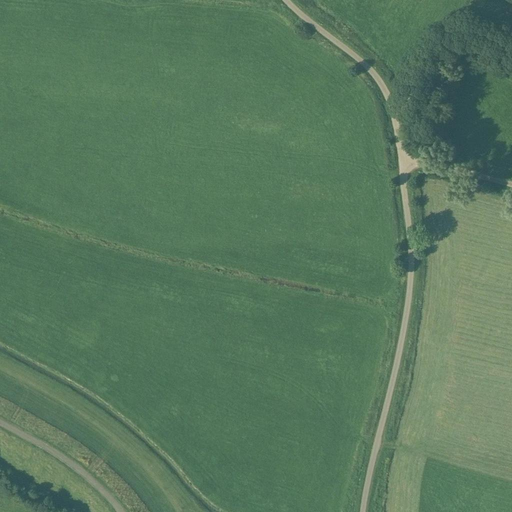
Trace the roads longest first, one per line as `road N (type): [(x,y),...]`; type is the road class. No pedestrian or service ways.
road 1 (unclassified): [(363,511),(412,273),(402,157)]
road 2 (unclassified): [(402,157),(376,77),(285,0)]
road 3 (unclassified): [(120,511),(75,467),(0,423)]
